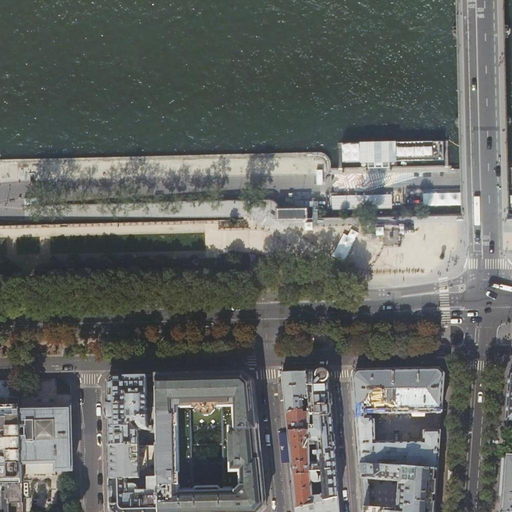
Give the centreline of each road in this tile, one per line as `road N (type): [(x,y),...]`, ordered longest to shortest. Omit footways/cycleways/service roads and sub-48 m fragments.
road 1 (tertiary): [(483,305),(481,0)]
road 2 (primary): [(265,315),(0,323)]
road 3 (primary): [(483,305),(265,315)]
road 4 (residential): [(89,363),(267,357)]
road 5 (tertiary): [(467,511),(479,350)]
road 6 (residential): [(339,354),(352,511)]
road 7 (residential): [(267,357),(281,511)]
road 8 (residential): [(92,511),(89,363)]
road 9 (residential): [(339,354),(479,350)]
